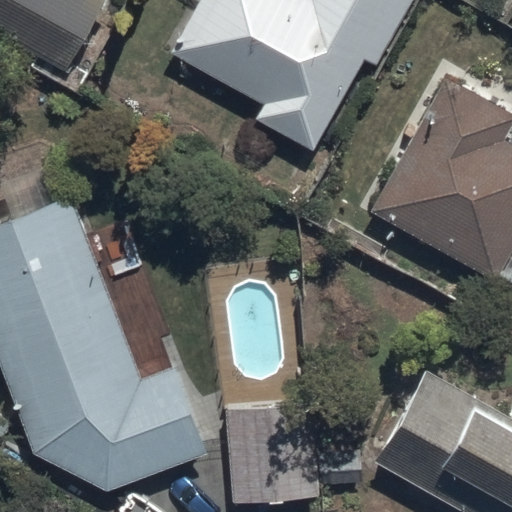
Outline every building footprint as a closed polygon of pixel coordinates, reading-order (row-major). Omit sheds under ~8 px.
[(0,0),(0,34),(62,68),(99,0),(0,0)] [(197,0),(169,50),(262,102),(254,117),(312,149),(363,57),(374,62),(408,0),(197,0)] [(511,108),(445,70),(366,209),(511,291),(511,144),(504,140),(511,125),(511,108)] [(68,193),(0,219),(0,374),(29,450),(107,490),(204,452),(171,367),(140,379),(68,193)] [(511,511),(511,405),(507,414),(423,368),(372,462),(465,511),(511,511)] [(313,400),(223,408),(231,503),(321,496),(313,400)]
